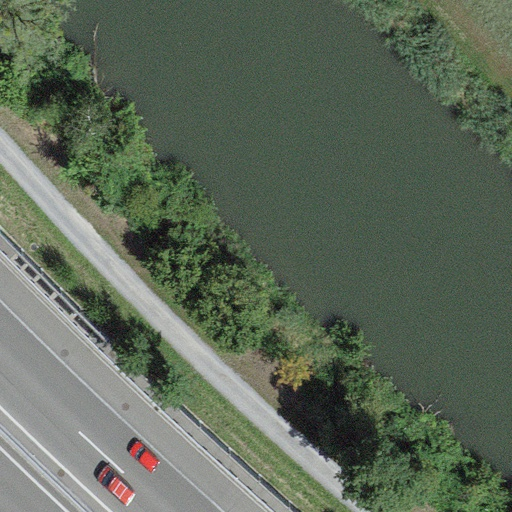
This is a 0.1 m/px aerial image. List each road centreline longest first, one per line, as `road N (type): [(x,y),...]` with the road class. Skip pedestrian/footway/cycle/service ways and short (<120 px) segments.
road 1 (track): [(0,139),(175,331),(377,511)]
road 2 (motorway): [(183,511),(0,339)]
